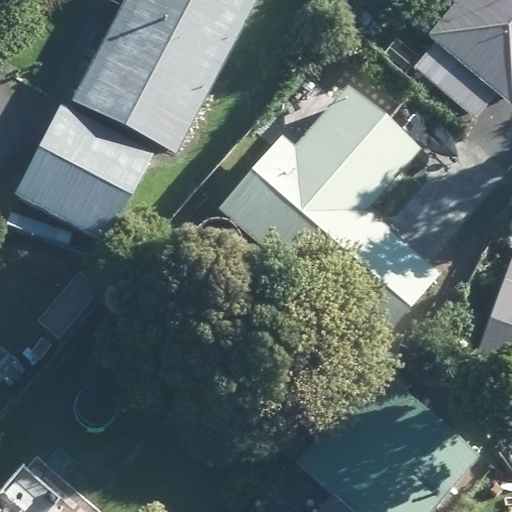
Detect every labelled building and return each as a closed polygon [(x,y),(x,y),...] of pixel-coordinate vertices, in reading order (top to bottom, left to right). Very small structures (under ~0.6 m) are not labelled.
[(249,0),(116,0),(110,13),(96,40),(62,104),(166,159),(209,76),(216,62),(221,52),(229,39),(249,0)] [(299,0),(325,16),(334,0),(299,0)] [(511,0),(450,0),(419,38),(428,46),(408,70),(468,122),(488,99),(503,112),(511,100),(511,0)] [(335,23),(353,38),(370,18),(353,3),(335,23)] [(412,152),(389,131),(340,88),(286,151),(274,140),(211,212),(367,349),(431,278),(421,269),(392,243),(379,233),(358,215),(371,200),(412,152)] [(8,199),(98,247),(145,159),(54,111),(8,199)] [(490,236),(511,253),(511,211),(511,210),(490,236)] [(511,282),(507,281),(497,278),(480,323),(511,334),(511,282)] [(439,511),(483,461),(379,373),(297,470),(346,511),(439,511)]
